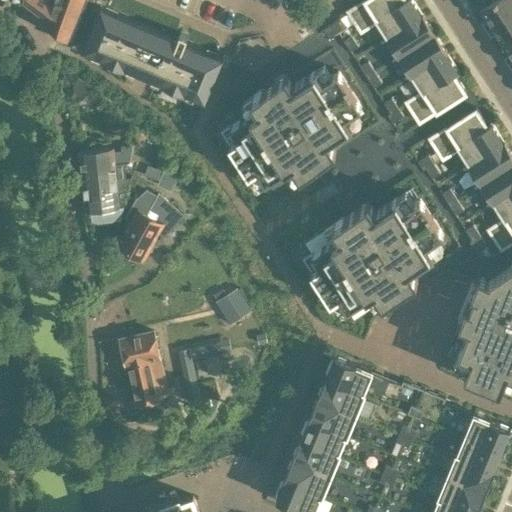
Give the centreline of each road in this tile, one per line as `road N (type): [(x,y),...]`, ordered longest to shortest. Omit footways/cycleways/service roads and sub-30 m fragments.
road 1 (residential): [(101,504),(90,299),(53,82),(37,43),(0,10)]
road 2 (residential): [(511,409),(325,330)]
road 3 (residential): [(275,511),(203,481),(101,504)]
